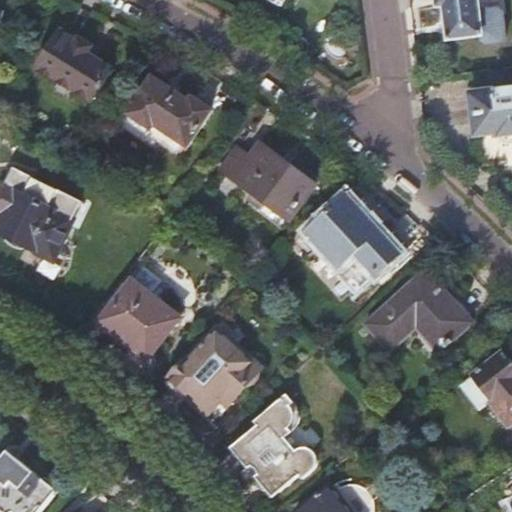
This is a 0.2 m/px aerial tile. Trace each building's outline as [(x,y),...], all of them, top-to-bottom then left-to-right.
[(479,0),(437,0),(438,7),(445,6),(449,40),(483,35),(479,0)] [(60,30),(37,68),(93,101),(113,70),(95,59),(98,54),(89,48),(90,46),(78,39),(77,40),(60,30)] [(154,78),(126,121),(182,157),(212,111),(191,97),(189,101),(154,78)] [(511,87),(470,92),(476,135),(500,133),(500,138),(502,141),(505,143),(509,143),(511,143),(511,87)] [(238,148),(222,170),(252,192),(248,198),(261,207),(265,202),(289,220),(315,183),(288,163),(287,164),(263,146),(253,159),(238,148)] [(4,185),(0,193),(0,209),(4,212),(0,220),(0,233),(53,260),(73,220),(4,185)] [(330,214),(311,232),(324,245),(321,247),(354,282),(352,283),(357,288),(370,276),(372,278),(386,265),(389,268),(406,253),(381,224),(377,228),(348,198),(336,209),(333,206),(327,211),(330,214)] [(145,267),(134,281),(152,296),(164,283),(145,267)] [(427,285),(421,278),(368,325),(391,350),(422,323),(446,351),(456,343),(454,341),(474,323),(434,279),(427,285)] [(102,321),(104,323),(148,359),(180,319),(152,296),(134,281),(102,321)] [(172,380),(170,382),(173,386),(176,390),(181,396),(188,399),(191,396),(209,412),(224,396),(232,404),(262,369),(217,330),(189,362),(187,359),(170,378),(172,380)] [(479,373),(460,387),(480,412),(492,403),(509,426),(511,424),(511,361),(504,352),(488,365),(487,364),(477,371),(479,373)] [(286,395),(283,398),(254,423),(257,426),(237,443),(230,449),(248,470),(251,467),(252,468),(253,468),(255,468),(256,469),(257,470),(257,471),(258,472),(258,474),(258,475),(258,476),(255,478),(273,499),(281,493),(300,476),(304,480),(314,471),(316,469),(317,467),(318,465),(318,463),(318,460),(318,458),(317,456),(316,454),(314,452),(312,450),(310,449),(308,449),(306,448),(303,448),(301,449),(299,449),(297,451),(294,453),(283,442),(287,439),(291,436),(294,433),(296,429),(298,426),(299,422),(299,418),(298,414),(297,410),(295,406),(293,402),(292,402),(286,395)] [(9,452),(0,462),(0,509),(2,511),(40,511),(56,493),(57,490),(56,486),(55,483),(53,481),(49,479),(46,479),(42,480),(9,452)] [(350,511),(331,487),(298,511),(350,511)]
